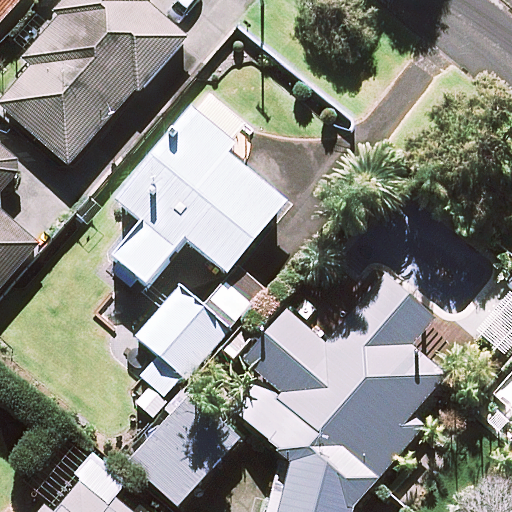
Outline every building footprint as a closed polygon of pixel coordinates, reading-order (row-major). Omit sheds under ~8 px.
[(0,0),(0,34),(30,0),(0,0)] [(191,36),(150,0),(72,0),(59,15),(65,20),(27,63),(36,71),(1,110),(72,172),(191,36)] [(251,135),(211,102),(122,208),(148,230),(119,265),(151,292),(190,246),(232,281),(290,211),(230,160),(251,135)] [(0,203),(27,173),(0,149),(0,299),(42,252),(0,215),(0,203)] [(439,326),(387,285),(333,353),(290,319),(249,371),(264,383),(236,418),(300,469),(288,511),(363,511),(426,433),(416,424),(447,385),(426,369),(427,367),(414,357),(439,326)] [(162,428),(233,335),(181,294),(142,346),(157,358),(137,384),(154,396),(141,412),(162,428)] [(242,446),(193,401),(132,466),(181,511),(242,446)] [(128,489),(95,460),(48,511),(127,511),(117,502),(128,489)]
